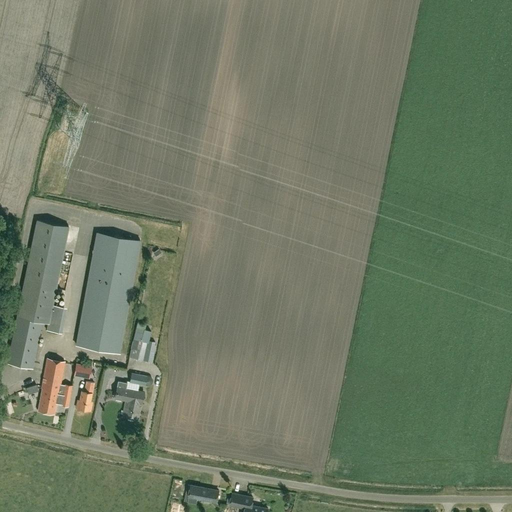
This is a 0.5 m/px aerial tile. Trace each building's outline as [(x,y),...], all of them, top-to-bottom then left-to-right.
[(35,219),(16,316),(7,362),(32,367),(41,321),(47,322),(49,322),(53,304),(56,291),(59,276),(69,227),(69,226),(35,219)] [(119,351),(130,288),(139,239),(97,231),(77,344),(119,351)] [(137,323),(129,357),(143,360),(144,360),(152,361),(154,352),(156,343),(148,341),(141,340),(144,329),(145,329),(145,325),(137,323)] [(68,406),(69,396),(72,385),(64,383),(64,384),(60,384),(64,361),(46,358),(41,388),(42,388),(38,410),(53,413),(55,402),(60,403),(60,405),(68,406)] [(83,364),(82,377),(90,378),(92,365),(83,364)] [(129,381),(138,383),(140,374),(131,372),(129,381)] [(146,375),(140,374),(138,383),(144,384),(146,375)] [(89,400),(93,382),(86,380),(84,390),(81,390),(79,399),(77,399),(76,407),(89,409),(91,401),(89,400)] [(136,399),(137,397),(143,398),(144,391),(126,388),(127,383),(119,381),(115,398),(126,400),(130,401),(130,398),(133,399),(133,398),(136,399)] [(139,420),(143,398),(137,397),(136,399),(133,398),(133,399),(130,398),(130,401),(126,400),(122,417),(139,420)] [(192,485),(188,501),(197,503),(198,498),(217,502),(219,490),(192,485)] [(267,511),(269,509),(252,505),(254,497),(233,493),(232,497),(231,502),(231,504),(246,508),(246,511),(242,511),(241,511),(267,511)]
